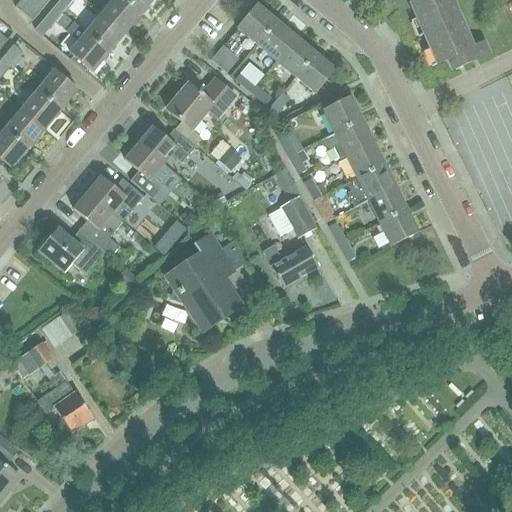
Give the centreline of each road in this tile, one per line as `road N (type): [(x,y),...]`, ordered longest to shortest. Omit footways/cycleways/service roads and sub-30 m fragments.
road 1 (residential): [(494,289),(263,360),(197,395),(77,511)]
road 2 (residential): [(494,289),(390,71),(321,0)]
road 3 (residential): [(0,242),(201,0)]
